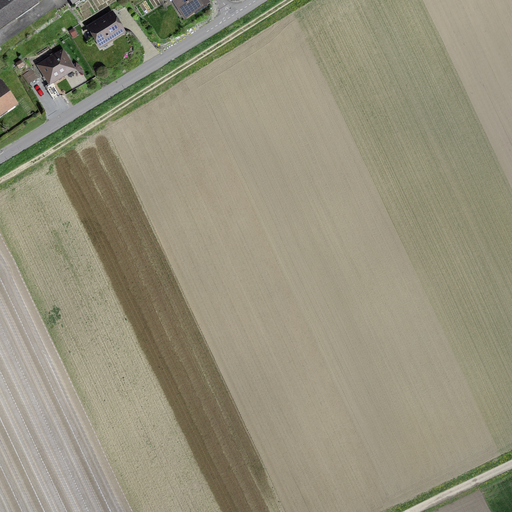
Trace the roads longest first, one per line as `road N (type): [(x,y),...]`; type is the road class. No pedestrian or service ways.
road 1 (track): [(291,0),(0,180)]
road 2 (residential): [(231,16),(0,160)]
